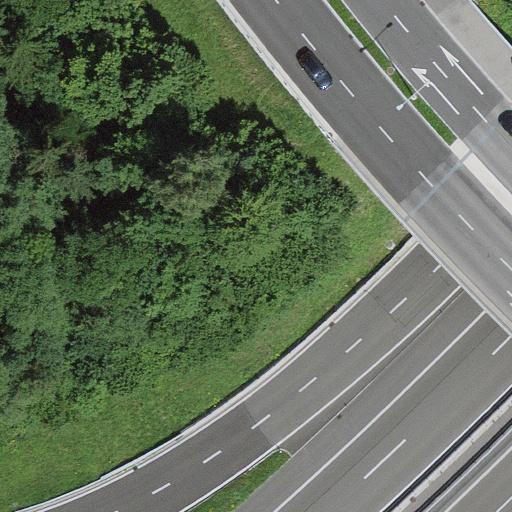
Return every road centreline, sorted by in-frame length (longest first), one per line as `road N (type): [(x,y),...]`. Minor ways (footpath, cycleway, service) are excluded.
road 1 (motorway): [(511,207),(395,331),(234,467),(164,511)]
road 2 (secondary): [(280,0),(372,111),(511,257)]
road 3 (motorway): [(511,337),(330,511)]
road 4 (secondary): [(511,130),(396,0)]
